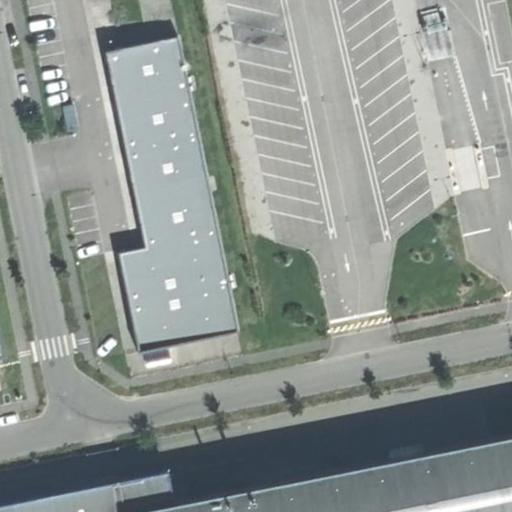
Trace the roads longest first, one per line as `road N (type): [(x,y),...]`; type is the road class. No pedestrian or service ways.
road 1 (residential): [(79,423),(511,337)]
road 2 (residential): [(0,56),(79,423)]
